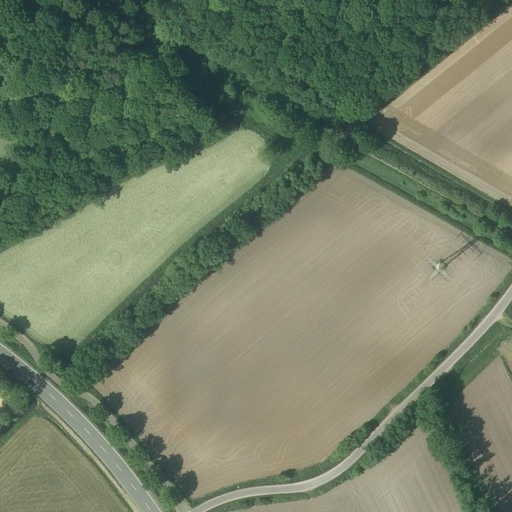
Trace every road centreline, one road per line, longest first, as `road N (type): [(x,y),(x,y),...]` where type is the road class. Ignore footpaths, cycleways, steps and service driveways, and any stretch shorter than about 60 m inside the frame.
road 1 (unclassified): [(511,293),(346,466),(297,489),(246,492),(197,511)]
road 2 (secondary): [(0,354),(87,431),(150,511)]
